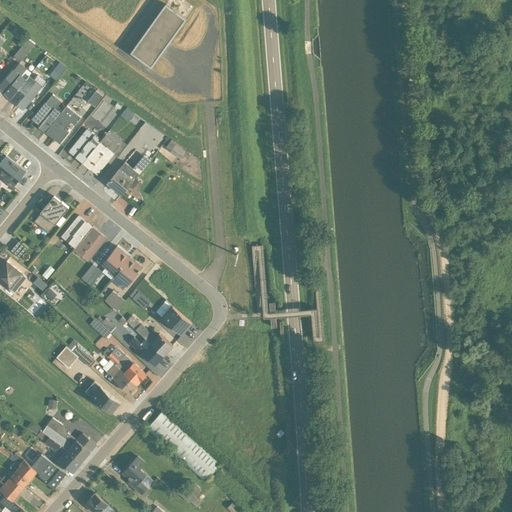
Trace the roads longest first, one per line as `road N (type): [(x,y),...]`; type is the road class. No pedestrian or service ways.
road 1 (track): [(444,511),(450,346),(439,237),(421,191),(405,0)]
road 2 (secondary): [(307,511),(268,0)]
road 3 (residential): [(49,511),(221,313),(216,293),(53,163)]
